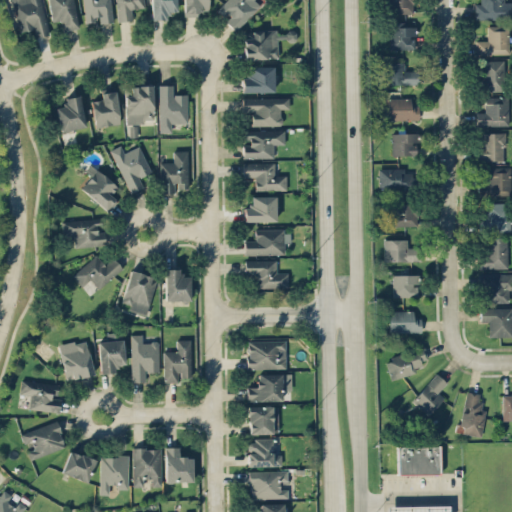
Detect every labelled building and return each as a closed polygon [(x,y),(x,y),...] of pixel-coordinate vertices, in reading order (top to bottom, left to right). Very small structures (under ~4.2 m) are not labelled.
[(11,0),(18,32),(33,29),(34,37),(48,34),(40,0),(11,0)] [(48,0),(52,22),(62,20),(64,30),(78,27),(73,0),(48,0)] [(82,0),(84,22),(97,21),(97,23),(112,22),(110,0),(82,0)] [(115,0),(116,21),(131,20),(131,9),(144,8),(143,0),(115,0)] [(150,0),(151,20),(167,19),(167,11),(176,11),(175,0),(150,0)] [(198,16),(198,11),(209,11),(208,0),(183,0),(184,16),(198,16)] [(225,0),(216,9),(225,18),(224,20),(235,31),(259,6),(253,0),(225,0)] [(411,0),(387,0),(388,13),(412,13),(411,0)] [(503,0),(479,0),(480,4),(474,4),(475,20),(511,18),(511,1),(503,2),(503,0)] [(389,48),(414,49),(415,23),(389,23),(389,48)] [(508,25),(486,25),(487,40),(475,40),(475,54),(508,54),(508,25)] [(277,41),(295,39),(295,31),(276,32),(276,29),(242,31),(244,59),(278,58),(277,41)] [(404,62),(381,62),(381,75),(377,76),(377,84),(417,83),(417,70),(404,71),(404,62)] [(241,92),(273,92),(273,66),(248,66),(248,77),(241,77),(241,92)] [(170,123),(187,123),(186,93),(172,94),(172,84),(158,85),(159,132),(170,132),(170,123)] [(124,86),(125,124),(144,123),(144,119),(153,119),(152,85),(124,86)] [(101,99),(91,100),(94,127),(119,123),(115,91),(100,92),(101,99)] [(55,107),(60,131),(84,127),(78,95),(62,98),(63,105),(55,107)] [(288,108),(288,96),(241,98),(242,112),(251,112),(251,126),(281,124),(280,109),(288,108)] [(508,96),(484,96),(484,112),(476,112),(476,125),(508,126),(508,96)] [(411,97),(386,98),(387,119),(418,119),(418,106),(411,106),(411,97)] [(242,143),(242,158),(273,157),(273,144),(284,144),(283,129),(244,130),(244,143),(242,143)] [(503,132),(479,132),(480,160),(504,160),(503,132)] [(391,133),(391,155),(416,154),(416,133),(391,133)] [(139,145),(123,152),(120,145),(110,149),(128,192),(142,187),(138,177),(150,172),(139,145)] [(159,162),(160,193),(175,192),(175,188),(187,187),(187,150),(173,150),(173,161),(159,162)] [(254,190),(286,189),(285,174),(274,175),(274,162),(242,162),(242,177),(254,177),(254,190)] [(90,176),(80,187),(106,210),(115,200),(109,194),(116,187),(91,163),(84,170),(90,176)] [(509,166),(488,168),(489,181),(477,182),(478,196),(511,193),(509,166)] [(377,169),(378,189),(412,188),(411,168),(377,169)] [(243,221),(275,221),(275,196),(250,195),(250,205),(243,205),(243,221)] [(392,225),(417,225),(416,203),(391,204),(392,225)] [(478,218),(478,232),(509,231),(508,203),(486,203),(486,218),(478,218)] [(61,220),(62,235),(73,234),(74,246),(105,244),(104,231),(100,231),(99,218),(61,220)] [(254,229),(254,240),(243,240),(243,254),(283,254),(283,228),(254,229)] [(508,268),(507,237),(480,237),(481,268),(508,268)] [(420,260),(420,247),(407,247),(406,239),(383,239),(383,261),(420,260)] [(90,278),(98,288),(122,268),(112,256),(104,264),(96,254),(71,275),(81,286),(90,278)] [(275,259),(244,260),(244,274),(255,274),(255,288),(287,287),(287,272),(275,272),(275,259)] [(165,300),(189,300),(189,276),(180,276),(180,268),(164,268),(165,300)] [(128,310),(147,314),(155,277),(129,270),(121,303),(129,304),(128,310)] [(508,302),(508,289),(511,288),(511,274),(511,273),(480,274),(481,302),(508,302)] [(392,296),(417,296),(416,274),(391,274),(392,296)] [(479,308),(480,321),(488,321),(488,336),(511,336),(511,307),(479,308)] [(389,310),(389,332),(420,331),(420,318),(414,318),(414,310),(389,310)] [(99,373),(116,372),(115,364),(124,364),(122,331),(106,332),(106,340),(97,341),(99,373)] [(131,381),(145,381),(144,371),(158,371),(158,341),(142,342),(141,334),(130,334),(131,381)] [(65,380),(93,374),(85,339),(58,345),(65,380)] [(163,351),(164,381),(178,381),(178,377),(190,376),(190,339),(176,339),(176,350),(163,351)] [(285,368),(284,340),(246,340),(247,369),(285,368)] [(428,358),(425,346),(384,358),(390,378),(423,369),(420,360),(428,358)] [(246,387),(246,401),(281,400),(281,390),(291,390),(290,372),(256,373),(256,386),(246,387)] [(437,392),(446,382),(436,373),(411,400),(427,415),(443,398),(437,392)] [(27,408),(58,412),(60,397),(57,397),(58,384),(20,379),(19,394),(29,395),(27,408)] [(463,409),(461,409),(459,425),(464,426),(463,434),(481,436),(484,409),(478,408),(480,393),(465,391),(463,409)] [(511,419),(511,393),(501,394),(502,420),(511,419)] [(277,423),(277,405),(247,406),(247,434),(272,433),(272,424),(277,423)] [(19,433),(25,447),(29,459),(65,446),(56,420),(19,433)] [(280,465),(280,454),(274,454),(274,438),(247,439),(247,466),(280,465)] [(439,445),(396,446),(396,474),(439,473),(439,445)] [(164,446),(164,481),(192,481),(191,456),(178,456),(178,446),(164,446)] [(160,486),(159,447),(132,448),(132,486),(143,486),(143,478),(151,478),(151,486),(160,486)] [(95,460),(69,450),(60,472),(86,482),(95,460)] [(127,487),(127,456),(100,455),(99,494),(108,494),(108,486),(127,487)] [(248,470),(249,498),(287,497),(287,488),(280,488),(280,483),(287,483),(287,469),(248,470)] [(0,511),(20,511),(25,505),(14,497),(3,489),(0,493),(0,511)] [(282,511),(283,502),(258,503),(258,511),(282,511)]
